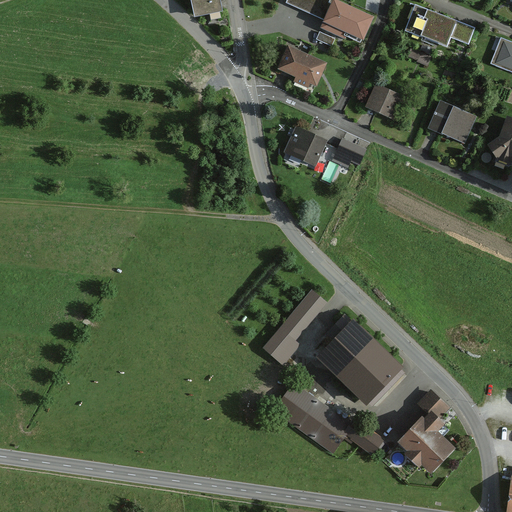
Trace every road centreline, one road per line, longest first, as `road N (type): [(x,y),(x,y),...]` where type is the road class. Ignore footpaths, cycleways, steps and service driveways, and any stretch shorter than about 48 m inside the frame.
road 1 (residential): [(487,511),(490,476),(472,414),(290,232),(259,168),(245,96)]
road 2 (tertiary): [(0,456),(398,511)]
road 3 (track): [(0,200),(281,219)]
road 4 (residential): [(511,197),(333,119)]
road 5 (unknown): [(434,370),(402,403),(372,415),(310,373)]
road 6 (residential): [(333,119),(386,0)]
